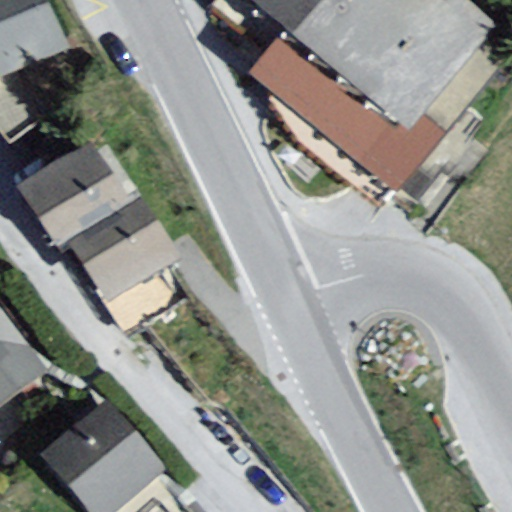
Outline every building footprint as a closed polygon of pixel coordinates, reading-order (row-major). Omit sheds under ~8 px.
[(0,0),(0,71),(66,41),(46,0),(0,0)] [(494,20),(470,0),(253,0),(286,27),(251,69),(395,189),(496,68),(471,47),(494,20)] [(102,130),(19,179),(57,242),(69,235),(105,294),(175,252),(102,130)] [(0,316),(0,399),(40,369),(0,316)] [(103,399),(38,456),(86,511),(114,511),(164,468),(103,399)]
